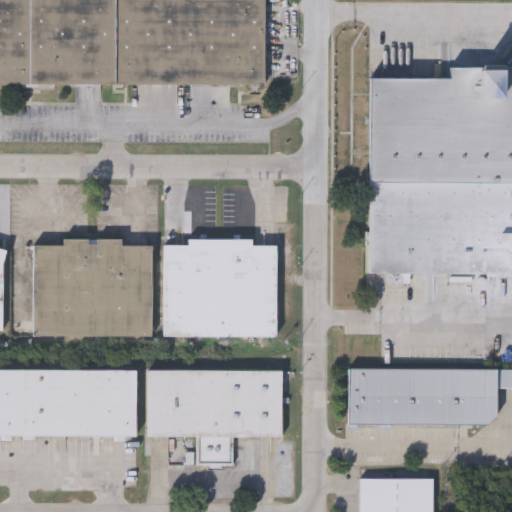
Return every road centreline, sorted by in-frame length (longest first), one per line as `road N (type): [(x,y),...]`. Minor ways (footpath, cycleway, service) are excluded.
road 1 (residential): [(315,511),(316,0)]
road 2 (residential): [(0,167),(316,168)]
